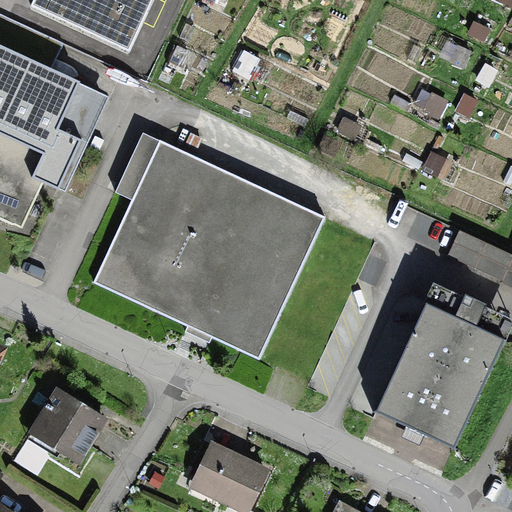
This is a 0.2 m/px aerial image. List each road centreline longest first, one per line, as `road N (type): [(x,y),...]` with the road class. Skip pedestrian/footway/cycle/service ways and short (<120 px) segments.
road 1 (track): [(257,0),(204,91),(310,141),(399,0)]
road 2 (residential): [(467,507),(189,376)]
road 3 (residential): [(189,376),(0,287)]
road 4 (residential): [(99,511),(189,376)]
